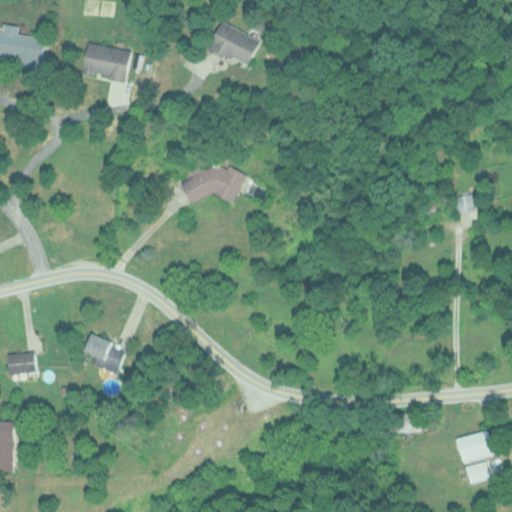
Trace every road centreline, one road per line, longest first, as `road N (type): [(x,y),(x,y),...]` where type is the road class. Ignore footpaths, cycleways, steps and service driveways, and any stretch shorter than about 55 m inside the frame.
road 1 (residential): [(0,288),(64,273),(128,278),(270,390),(330,401),(511,386)]
road 2 (residential): [(43,277),(12,205),(17,183),(55,140),(58,125),(51,114),(0,96),(12,205)]
